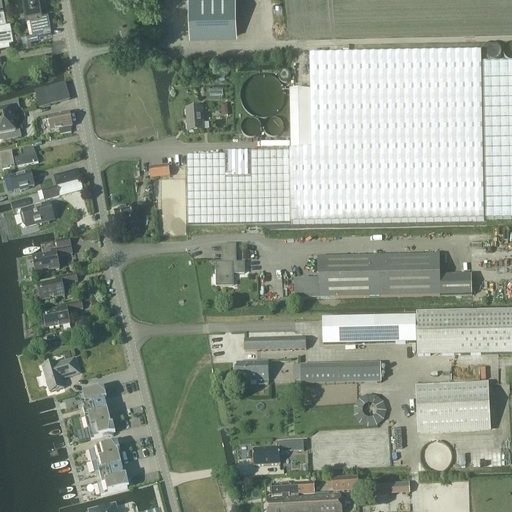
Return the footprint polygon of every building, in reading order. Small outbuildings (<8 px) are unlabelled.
[(22,0),(25,15),(41,12),(39,1),(43,0),(22,0)] [(189,0),(191,38),(236,37),(234,0),(189,0)] [(47,11),(41,12),(25,15),(25,16),(29,15),(32,32),(22,34),(23,41),(22,41),(23,48),(32,46),(31,39),(52,36),(47,11)] [(8,19),(5,19),(0,20),(0,44),(8,43),(7,37),(11,36),(8,19)] [(310,56),(311,91),(311,151),(291,151),(225,152),(225,155),(187,156),(188,226),(484,222),(511,220),(511,63),(481,64),(481,53),(310,56)] [(36,93),(40,108),(69,100),(65,85),(36,93)] [(291,151),(311,151),(311,91),(291,91),(291,151)] [(0,123),(13,121),(15,121),(13,110),(20,109),(18,101),(0,105),(0,123)] [(188,132),(203,131),(202,109),(186,110),(188,132)] [(70,128),(72,127),(69,114),(49,118),(51,131),(59,130),(60,136),(72,133),(70,128)] [(15,130),(13,121),(0,123),(0,141),(1,142),(22,138),(20,129),(15,130)] [(15,168),(38,163),(33,148),(23,151),(24,157),(13,159),(12,152),(0,154),(0,162),(2,171),(15,169),(15,168)] [(150,179),(170,177),(169,166),(149,168),(150,179)] [(63,175),(65,184),(81,180),(78,170),(63,175)] [(14,192),(34,187),(31,173),(11,178),(14,192)] [(57,187),(42,191),(44,201),(59,197),(57,187)] [(24,228),(55,220),(55,219),(54,219),(50,204),(50,203),(19,212),(19,217),(22,224),(24,228)] [(125,225),(135,224),(135,223),(134,223),(131,209),(132,209),(132,208),(120,210),(120,212),(114,213),(117,226),(125,224),(125,225)] [(57,258),(72,255),(69,239),(56,241),(57,250),(51,251),(52,255),(33,259),(36,274),(59,270),(57,258)] [(232,274),(244,274),(244,264),(236,264),(236,245),(221,245),(222,260),(222,269),(217,269),(217,286),(232,286),(232,274)] [(295,298),(319,297),(440,294),(472,294),(472,276),(439,276),(439,256),(318,259),(319,277),(316,277),(314,279),(314,281),(295,282),(295,298)] [(62,285),(77,282),(76,275),(56,279),(57,282),(38,286),(41,302),(64,297),(62,285)] [(67,313),(82,310),(81,302),(62,306),(62,310),(43,314),(46,329),(70,325),(67,313)] [(511,354),(511,312),(416,314),(416,318),(417,344),(417,356),(511,354)] [(417,344),(416,318),(323,320),(323,346),(417,344)] [(306,350),(305,339),(245,341),(245,352),(306,350)] [(56,363),(42,367),(50,393),(64,389),(61,380),(79,375),(75,359),(57,365),(56,363)] [(258,381),(258,385),(268,385),(267,363),(237,364),(238,382),(258,381)] [(293,381),(301,381),(301,385),(340,384),(340,383),(381,383),(380,365),(340,366),(300,366),(293,366),(293,381)] [(488,385),(418,388),(416,388),(418,433),(490,430),(488,385)] [(104,389),(102,389),(79,395),(82,407),(78,408),(79,410),(83,410),(84,414),(80,415),(81,419),(85,418),(91,440),(114,435),(116,434),(113,425),(111,426),(105,401),(107,401),(104,389)] [(278,449),(253,450),(254,467),(281,466),(280,454),(304,452),(304,442),(278,444),(278,449)] [(93,450),(89,451),(95,473),(96,477),(100,476),(101,480),(97,482),(101,496),(128,489),(130,489),(127,476),(125,477),(118,452),(120,452),(118,443),(116,444),(104,447),(93,450)] [(333,493),(359,491),(358,478),(332,480),(333,482),(333,491),(333,493)] [(282,495),(282,498),(289,497),(289,495),(314,494),(314,483),(288,485),(287,484),(283,484),(282,485),(271,486),(272,496),(282,495)] [(369,486),(370,496),(410,494),(410,484),(369,486)] [(342,511),(341,496),(289,499),(289,497),(282,498),(282,500),(267,501),(267,511),(342,511)]
